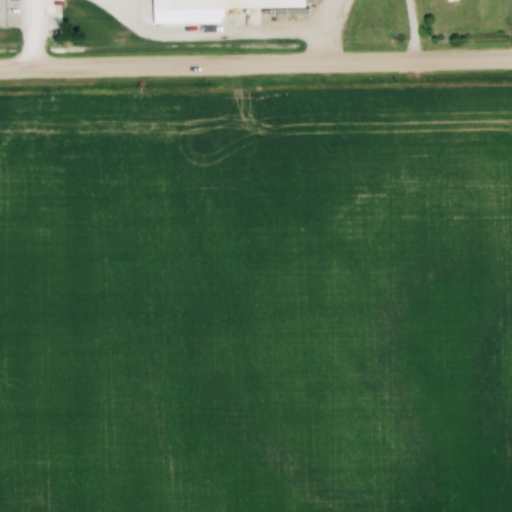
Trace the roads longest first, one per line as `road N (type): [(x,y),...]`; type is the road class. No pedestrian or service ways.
road 1 (residential): [(387,62),(0,70)]
road 2 (residential): [(511,60),(387,62)]
